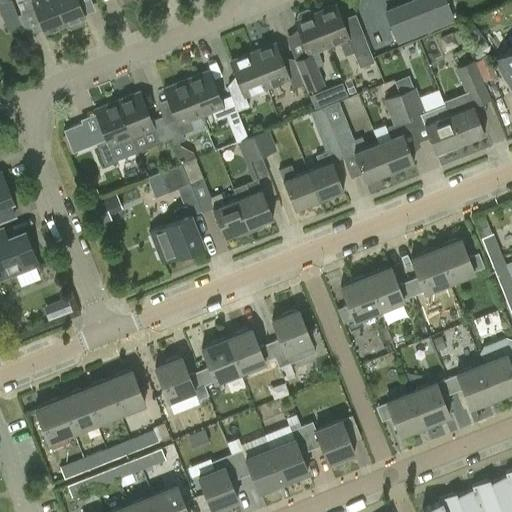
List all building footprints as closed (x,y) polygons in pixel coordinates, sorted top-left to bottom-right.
[(54,0),(15,0),(21,15),(34,9),(44,33),(64,25),(54,0)] [(54,0),(64,25),(65,25),(66,28),(70,30),(83,25),(84,21),(82,18),(85,17),(77,0),(54,0)] [(444,0),(419,0),(385,14),(397,43),(453,21),(444,0)] [(335,5),(315,13),(328,47),(339,43),(345,56),(353,53),(360,68),(374,63),(362,32),(348,38),(335,5)] [(328,47),(315,13),(312,15),(310,11),(307,10),(298,14),(297,17),(298,20),(295,22),(308,56),(295,61),(304,85),(307,91),(323,84),(317,67),(323,65),(318,51),(328,47)] [(295,61),(284,65),(275,44),(253,53),(266,87),(288,78),(293,89),(304,85),(295,61)] [(511,47),(492,60),(511,91),(511,47)] [(230,62),(239,83),(228,88),(231,96),(239,118),(240,118),(237,111),(249,107),(244,95),(266,87),(253,53),(230,62)] [(487,56),(476,61),(485,82),(496,77),(487,56)] [(465,92),(444,101),(449,115),(461,144),(485,134),(474,106),(491,99),(473,60),(454,69),(465,92)] [(208,71),(186,80),(201,117),(211,113),(214,120),(226,115),(229,123),(239,118),(231,96),(220,100),(208,71)] [(162,117),(171,139),(173,145),(180,163),(180,164),(194,158),(192,151),(179,145),(178,143),(185,140),(182,134),(193,129),(189,121),(201,117),(186,80),(164,89),(175,118),(164,123),(162,117)] [(408,115),(423,109),(415,87),(399,93),(408,115)] [(139,92),(117,101),(132,138),(154,129),(159,144),(171,139),(162,117),(151,121),(139,92)] [(383,99),(393,126),(387,129),(392,139),(378,144),(389,171),(415,162),(400,124),(409,120),(408,115),(399,93),(383,99)] [(132,138),(117,101),(95,110),(106,139),(96,143),(104,166),(115,161),(110,147),(132,138)] [(444,106),(433,110),(421,115),(435,153),(461,144),(449,115),(444,101),(443,101),(444,106)] [(346,120),(330,126),(338,147),(350,143),(365,181),(389,171),(378,144),(366,148),(362,139),(354,141),(346,120)] [(72,153),(91,145),(82,122),(81,123),(63,130),(72,153)] [(268,128),(251,135),(261,156),(277,150),(268,128)] [(253,182),(246,185),(246,183),(233,188),(237,199),(249,230),(261,225),(263,222),(271,218),(272,219),(273,218),(258,180),(269,176),(261,156),(251,135),(236,141),(253,182)] [(319,167),(308,172),(319,200),(343,190),(328,152),(315,157),(319,167)] [(194,158),(180,164),(188,184),(189,184),(203,179),(194,158)] [(180,164),(180,163),(159,172),(167,192),(188,184),(180,164)] [(319,200),(308,172),(294,177),(290,167),(279,172),(293,209),(319,200)] [(0,222),(15,217),(10,204),(12,202),(1,172),(0,172),(0,222)] [(88,203),(95,220),(100,218),(98,212),(115,206),(111,194),(88,203)] [(249,230),(237,199),(225,204),(221,194),(208,199),(223,238),(224,238),(224,237),(233,234),(237,235),(249,230)] [(162,263),(202,246),(187,205),(173,211),(177,220),(150,231),(162,263)] [(492,234),(491,234),(483,214),(474,218),(482,238),(481,238),(490,262),(502,257),(492,234)] [(0,280),(38,266),(26,237),(9,244),(3,241),(0,234),(0,280)] [(460,238),(435,248),(448,282),(473,272),(473,271),(483,266),(478,252),(467,256),(460,238)] [(448,282),(435,248),(410,257),(417,276),(407,280),(413,294),(423,290),(423,291),(448,282)] [(511,281),(502,257),(490,262),(500,286),(511,281)] [(389,266),(365,275),(378,309),(403,299),(402,298),(413,294),(407,280),(397,284),(389,266)] [(378,309),(365,275),(340,285),(347,304),(336,308),(342,322),(353,318),(353,319),(378,309)] [(511,308),(511,282),(511,281),(500,286),(509,309),(511,308)] [(41,305),(43,311),(23,319),(29,335),(78,315),(69,294),(41,305)] [(268,342),(273,356),(278,366),(288,362),(285,353),(310,342),(296,309),(270,319),(278,338),(268,342)] [(273,356),(268,342),(257,346),(250,328),(225,338),(239,371),(263,361),(263,360),(273,356)] [(208,366),(198,370),(203,384),(214,380),(214,381),(239,371),(225,338),(200,348),(208,366)] [(481,363),(495,397),(511,389),(511,351),(507,354),(506,353),(481,363)] [(203,384),(198,370),(187,375),(180,356),(154,367),(167,401),(193,390),(197,399),(208,395),(203,384)] [(495,397),(481,363),(457,373),(457,374),(447,378),(452,392),(463,388),(470,406),(495,397)] [(130,370),(105,380),(119,414),(144,404),(130,370)] [(452,392),(447,378),(436,382),(436,381),(411,391),(425,425),(449,415),(442,396),(452,392)] [(119,414),(105,380),(82,389),(96,423),(119,414)] [(96,423),(82,389),(59,399),(73,433),(96,423)] [(425,425),(411,391),(386,400),(387,402),(376,406),(382,420),(393,416),(400,434),(425,425)] [(73,433),(59,399),(34,409),(48,443),(73,433)] [(341,419),(315,429),(312,421),(302,425),(311,449),(322,444),(329,463),(355,452),(341,419)] [(294,438),(270,447),(283,481),(308,471),(301,453),(311,449),(302,425),(291,429),(294,438)] [(154,430),(130,440),(134,451),(158,442),(154,430)] [(207,431),(191,434),(193,445),(209,442),(207,431)] [(130,440),(106,449),(111,461),(134,451),(130,440)] [(283,481),(270,447),(246,457),(242,449),(232,453),(235,463),(241,477),(251,473),(259,491),(283,481)] [(106,449),(83,458),(87,470),(111,461),(106,449)] [(160,449),(137,458),(142,469),(165,460),(160,449)] [(87,470),(83,458),(59,468),(64,479),(87,470)] [(137,458),(113,467),(118,479),(142,469),(137,458)] [(241,477),(235,463),(225,467),(224,466),(199,476),(212,510),(238,499),(231,481),(241,477)] [(118,479),(113,467),(90,476),(95,488),(118,479)] [(511,511),(511,469),(506,472),(507,475),(491,482),(502,511),(511,511)] [(95,488),(90,476),(66,486),(71,498),(95,488)] [(502,511),(491,482),(490,478),(473,485),(474,489),(458,495),(463,511),(502,511)] [(152,494),(159,511),(188,511),(177,485),(152,494)] [(463,511),(458,495),(457,492),(439,499),(440,502),(423,509),(424,511),(463,511)] [(159,511),(152,494),(129,504),(132,511),(159,511)]
